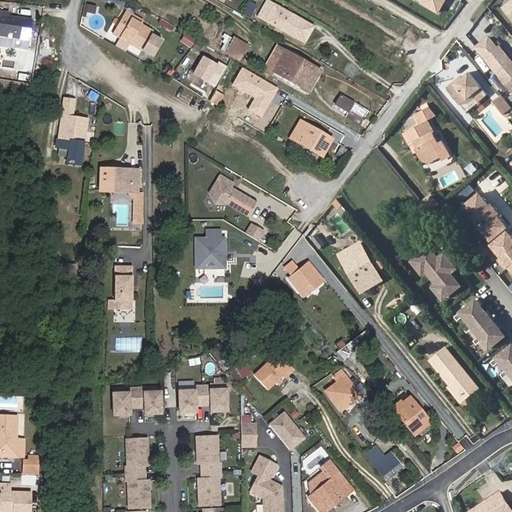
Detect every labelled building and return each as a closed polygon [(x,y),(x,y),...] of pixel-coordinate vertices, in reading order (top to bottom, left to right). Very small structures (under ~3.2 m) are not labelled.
[(447,0),(412,0),(439,15),(447,0)] [(511,0),(509,0),(501,7),(511,20),(511,0)] [(257,17),(302,43),(311,27),(266,1),(257,17)] [(95,13),(96,5),(85,3),(84,11),(95,13)] [(249,3),(243,14),(249,17),(255,6),(249,3)] [(152,36),(154,33),(142,26),(132,20),(134,16),(128,12),(115,35),(122,39),(117,48),(127,54),(132,44),(144,51),(147,45),(152,36)] [(0,48),(18,52),(24,16),(10,14),(10,17),(0,15),(0,48)] [(132,20),(142,26),(144,22),(134,16),(132,20)] [(218,48),(223,51),(231,39),(225,35),(218,48)] [(163,42),(152,36),(147,45),(158,51),(163,42)] [(231,39),(223,51),(240,61),(248,46),(232,36),(231,39)] [(490,36),(478,46),(511,87),(511,58),(501,45),(499,47),(490,36)] [(279,48),(267,69),(273,72),(285,52),(279,48)] [(273,72),(274,73),(301,88),(313,68),(285,52),(273,72)] [(203,58),(194,74),(208,81),(217,65),(203,58)] [(313,68),(301,88),(309,92),(320,72),(313,68)] [(462,79),(455,84),(452,81),(445,87),(459,105),(474,93),(482,86),(470,72),(462,79)] [(455,84),(462,79),(459,76),(452,81),(455,84)] [(488,94),(482,86),(474,93),(480,100),(488,94)] [(208,90),(203,101),(207,103),(213,93),(208,90)] [(511,107),(511,103),(503,92),(494,99),(506,113),(511,107)] [(216,95),(213,93),(207,103),(210,105),(216,95)] [(350,110),(363,118),(367,111),(340,95),(333,105),(348,114),(350,110)] [(86,118),(69,116),(71,99),(63,98),(56,139),(67,141),(64,162),(79,164),(86,118)] [(425,121),(436,115),(428,106),(414,115),(419,124),(404,133),(415,146),(428,162),(439,156),(441,159),(444,157),(445,152),(439,141),(436,143),(425,121)] [(359,126),(363,118),(350,110),(348,114),(345,118),(359,126)] [(291,140),(298,144),(322,158),(332,141),(323,136),(322,138),(316,134),(317,132),(301,122),(291,140)] [(419,161),(428,162),(415,146),(404,133),(401,134),(407,146),(411,144),(413,149),(419,161)] [(340,146),(335,153),(343,158),(347,150),(340,146)] [(109,171),(109,167),(99,167),(99,189),(127,190),(136,190),(137,175),(129,175),(129,171),(109,171)] [(137,168),(109,167),(109,171),(129,171),(129,175),(137,175),(137,168)] [(443,187),(463,177),(459,169),(439,178),(443,187)] [(229,189),(230,187),(216,179),(208,193),(214,203),(226,203),(246,215),(254,201),(234,190),(232,191),(229,189)] [(140,216),(140,191),(136,190),(127,190),(132,198),(131,221),(140,221),(140,216)] [(511,233),(479,191),(459,206),(511,274),(511,233)] [(338,199),(331,203),(342,217),(348,212),(338,199)] [(256,239),(262,230),(251,224),(246,233),(256,239)] [(207,239),(196,239),(197,269),(205,269),(208,266),(215,266),(218,268),(226,268),(225,256),(223,254),(223,251),(225,249),(225,239),(221,239),(220,231),(207,231),(207,239)] [(340,254),(362,289),(380,279),(358,243),(340,254)] [(427,248),(413,259),(419,267),(415,270),(419,274),(423,271),(434,285),(431,288),(434,292),(438,289),(444,296),(457,286),(451,278),(448,274),(450,272),(453,269),(441,254),(437,257),(436,258),(432,254),(427,248)] [(419,267),(413,259),(409,262),(415,270),(419,267)] [(299,292),(317,276),(315,273),(305,261),(287,277),(296,289),(299,292)] [(126,284),(129,284),(128,264),(111,264),(111,299),(114,299),(114,307),(129,307),(129,289),(126,289),(126,284)] [(299,292),(302,296),(321,280),(317,276),(299,292)] [(440,300),(444,296),(438,289),(434,292),(440,300)] [(408,308),(419,313),(422,305),(411,300),(408,308)] [(502,336),(474,300),(452,316),(455,320),(460,316),(467,325),(462,328),(465,332),(469,328),(476,337),(471,340),(474,344),(480,340),(486,348),(502,336)] [(237,310),(241,314),(247,305),(243,302),(237,310)] [(212,351),(222,369),(224,371),(236,364),(224,344),(212,351)] [(427,359),(458,396),(473,383),(443,346),(427,359)] [(511,347),(511,346),(489,362),(492,366),(497,362),(504,371),(499,374),(502,378),(506,374),(511,381),(511,383),(508,386),(511,390),(511,389),(511,347)] [(264,378),(270,385),(277,380),(280,383),(284,380),(281,376),(294,366),(282,352),(258,372),(263,378),(264,378)] [(233,382),(250,372),(244,360),(227,370),(233,382)] [(281,376),(284,380),(297,369),(294,366),(281,376)] [(359,396),(350,384),(340,371),(332,376),(337,383),(325,391),(340,410),(359,396)] [(129,393),(113,392),(113,414),(129,414),(129,408),(144,408),(144,415),(161,415),(161,393),(146,393),(146,389),(129,388),(129,393)] [(196,392),(180,392),(180,414),(196,414),(196,407),(211,407),(211,414),(228,414),(228,392),(212,392),(212,388),(196,388),(196,392)] [(430,420),(409,395),(401,402),(400,401),(392,406),(412,431),(420,425),(421,426),(430,420)] [(299,424),(294,419),(297,416),(284,402),(265,420),(284,439),(299,424)] [(16,415),(0,414),(0,451),(0,452),(14,453),(13,456),(22,457),(23,438),(15,438),(16,415)] [(254,427),(240,427),(240,441),(255,440),(254,427)] [(197,477),(197,504),(217,504),(217,478),(220,478),(220,462),(218,462),(218,436),(197,435),(197,462),(201,462),(201,477),(197,477)] [(149,465),(149,438),(129,438),(128,464),(126,464),(126,480),(128,480),(128,506),(148,507),(149,480),(145,480),(145,465),(149,465)] [(255,440),(240,441),(240,450),(255,449),(255,440)] [(459,455),(465,450),(459,442),(453,447),(459,455)] [(364,453),(384,479),(395,471),(385,457),(375,445),(364,453)] [(345,478),(329,458),(322,464),(326,469),(332,477),(309,496),(308,497),(319,511),(332,500),(335,503),(346,494),(340,487),(338,484),(345,478)] [(29,459),(28,474),(41,475),(41,460),(29,459)] [(252,473),(257,476),(250,489),(251,495),(263,500),(266,502),(265,511),(282,511),(283,503),(279,501),(279,498),(282,498),(282,488),(269,482),(276,467),(259,459),(252,473)] [(332,477),(326,469),(309,482),(309,496),(332,477)] [(340,487),(348,481),(345,478),(338,484),(340,487)] [(13,511),(28,511),(30,493),(9,492),(9,484),(0,483),(0,510),(6,511),(13,511)] [(470,511),(511,511),(511,506),(501,490),(470,511)] [(323,511),(335,503),(332,500),(319,511),(323,511)]
